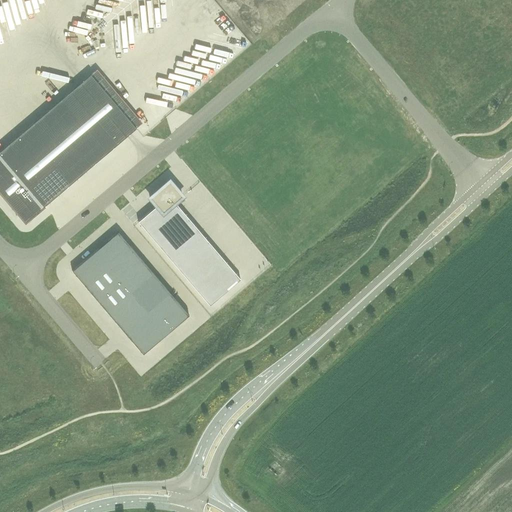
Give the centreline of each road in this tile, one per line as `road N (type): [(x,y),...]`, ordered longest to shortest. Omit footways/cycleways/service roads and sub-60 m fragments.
road 1 (unclassified): [(332,9),(20,268)]
road 2 (unclassified): [(479,182),(332,9)]
road 3 (secondary): [(274,378),(417,249)]
road 4 (secondary): [(274,378),(246,392),(211,432),(188,493)]
road 5 (primary): [(188,493),(113,488),(46,511)]
road 6 (secondary): [(203,499),(219,449),(274,378)]
road 7 (unclassified): [(101,363),(20,268)]
